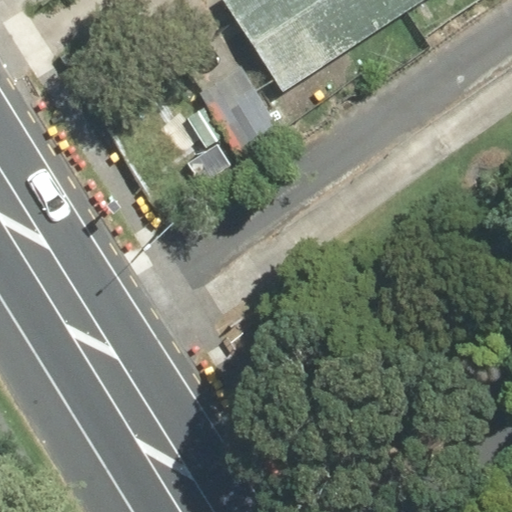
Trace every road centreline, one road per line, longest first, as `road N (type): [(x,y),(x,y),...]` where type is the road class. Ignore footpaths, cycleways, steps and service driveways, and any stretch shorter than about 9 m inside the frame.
road 1 (residential): [(511,1),(76,305)]
road 2 (primary): [(76,305),(201,511)]
road 3 (residential): [(358,511),(511,406)]
road 4 (primary): [(0,179),(76,305)]
